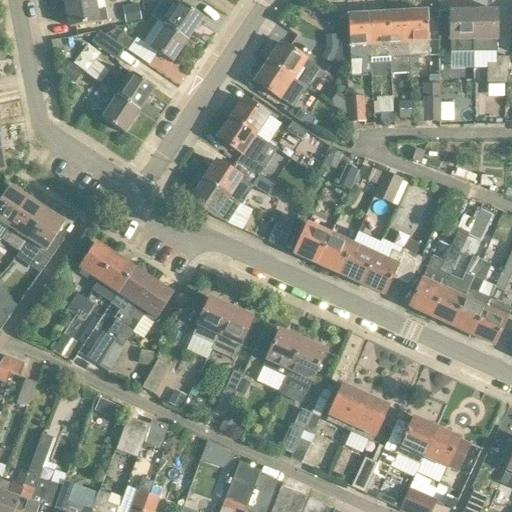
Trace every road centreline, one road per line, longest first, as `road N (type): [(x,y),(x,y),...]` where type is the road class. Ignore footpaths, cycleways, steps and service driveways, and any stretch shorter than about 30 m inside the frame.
road 1 (residential): [(511,377),(211,241),(168,231),(128,203)]
road 2 (residential): [(128,203),(278,0)]
road 3 (residential): [(128,203),(41,127),(18,0)]
road 4 (unknown): [(511,134),(370,132),(361,145)]
road 5 (unknown): [(367,153),(511,209)]
